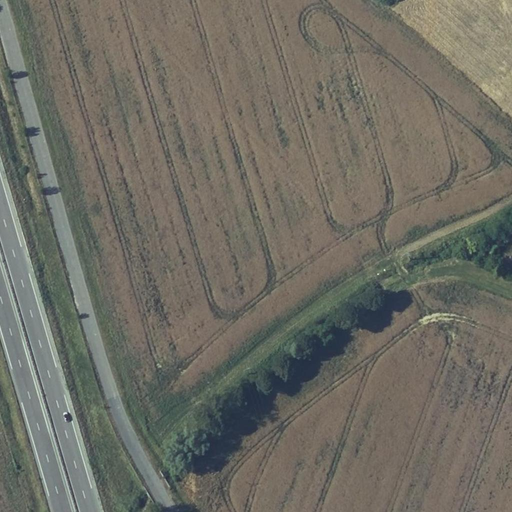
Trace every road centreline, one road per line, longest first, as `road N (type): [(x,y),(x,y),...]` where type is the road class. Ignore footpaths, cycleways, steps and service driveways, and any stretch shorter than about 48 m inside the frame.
road 1 (tertiary): [(170,511),(120,421),(0,2)]
road 2 (trunk): [(89,511),(0,201)]
road 3 (trunk): [(0,291),(64,511)]
